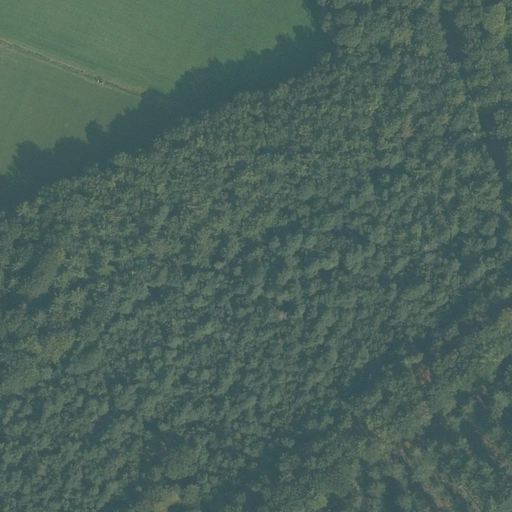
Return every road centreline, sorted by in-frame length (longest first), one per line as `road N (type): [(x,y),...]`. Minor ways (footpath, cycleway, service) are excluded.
road 1 (unclassified): [(511,322),(277,511)]
road 2 (unclassified): [(511,139),(458,0)]
